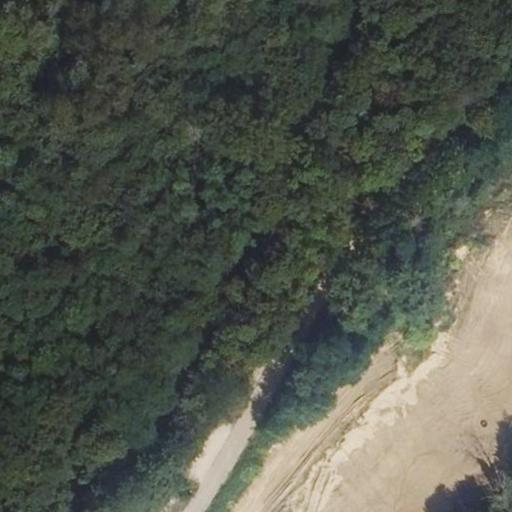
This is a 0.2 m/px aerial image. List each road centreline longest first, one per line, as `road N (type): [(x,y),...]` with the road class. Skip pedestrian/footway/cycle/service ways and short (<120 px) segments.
road 1 (track): [(331,0),(159,424),(65,511)]
road 2 (unknown): [(183,511),(401,155),(511,50)]
